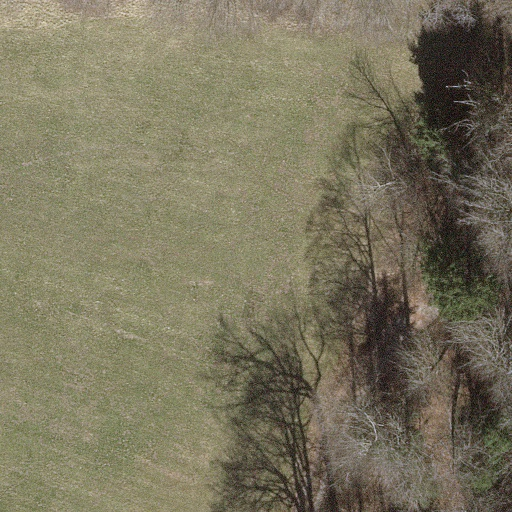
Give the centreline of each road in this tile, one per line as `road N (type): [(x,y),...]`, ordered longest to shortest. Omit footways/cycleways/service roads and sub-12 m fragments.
road 1 (track): [(374,358),(511,249)]
road 2 (track): [(374,358),(302,511)]
